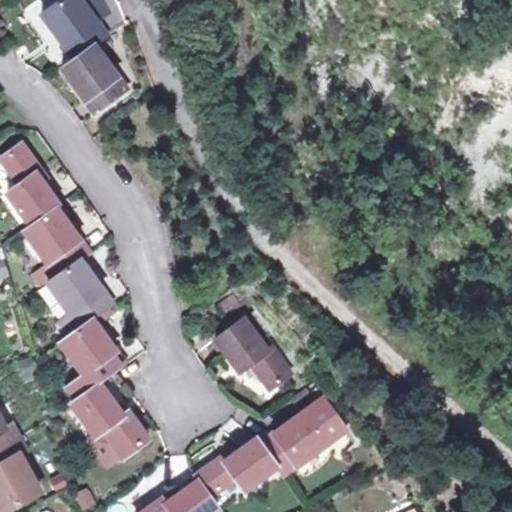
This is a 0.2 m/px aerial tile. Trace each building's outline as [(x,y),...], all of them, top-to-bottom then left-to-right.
[(61,0),(39,16),(72,63),(92,47),(103,39),(94,26),(80,6),(75,0),(61,0)] [(87,0),(80,6),(94,26),(107,17),(95,0),(87,0)] [(124,91),(92,47),(72,63),(59,73),(92,115),(124,91)] [(4,200),(27,232),(52,214),(55,212),(32,179),(36,175),(17,148),(0,159),(0,171),(2,170),(16,191),(4,200)] [(85,259),(52,214),(27,232),(21,236),(53,283),(79,263),(85,259)] [(112,310),(79,263),(53,283),(45,288),(68,321),(78,334),(91,325),(112,310)] [(207,321),(225,334),(247,305),(229,292),(207,321)] [(78,334),(68,321),(57,329),(68,342),(78,334)] [(123,371),(91,325),(78,334),(68,342),(58,350),(81,382),(90,395),(98,389),(114,377),(123,371)] [(273,403),(295,389),(275,363),(271,366),(246,335),(218,354),(242,386),(253,379),(273,403)] [(81,382),(66,393),(75,406),(90,395),(81,382)] [(75,406),(70,410),(93,442),(91,450),(104,467),(111,468),(122,460),(123,462),(146,445),(126,418),(121,421),(98,389),(90,395),(75,406)] [(266,459),(282,483),(289,493),(354,445),(330,412),(266,459)] [(0,450),(15,442),(7,427),(0,430),(0,429),(0,450)] [(20,451),(15,442),(0,450),(0,511),(6,511),(36,498),(13,454),(20,451)] [(248,506),(282,483),(266,459),(260,451),(226,475),(221,469),(196,487),(200,492),(214,511),(215,511),(239,494),(248,506)] [(214,511),(200,492),(173,511),(165,511),(163,509),(158,511),(214,511)] [(98,511),(101,510),(91,495),(80,503),(85,511),(98,511)]
